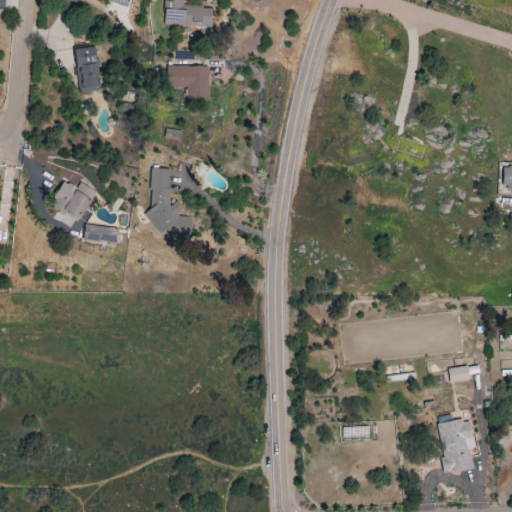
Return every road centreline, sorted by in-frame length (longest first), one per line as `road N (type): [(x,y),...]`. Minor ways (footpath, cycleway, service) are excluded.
road 1 (tertiary): [(330,0),(307,78),(278,247),(283,511)]
road 2 (residential): [(35,0),(18,147),(0,160)]
